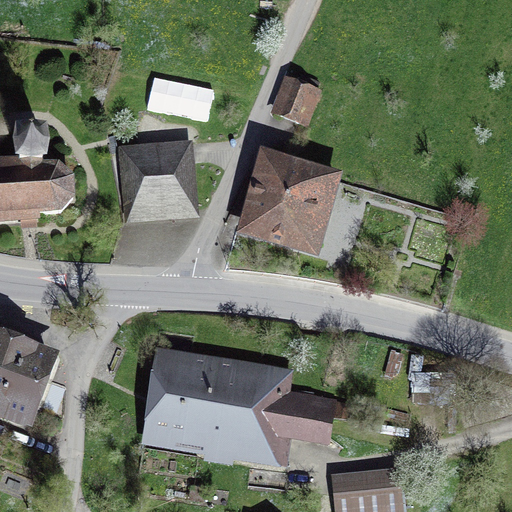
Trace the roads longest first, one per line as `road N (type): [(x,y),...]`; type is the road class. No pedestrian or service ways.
road 1 (tertiary): [(511,353),(357,308),(185,288)]
road 2 (residential): [(185,288),(306,0)]
road 3 (residential): [(92,287),(63,511)]
road 4 (track): [(511,434),(298,475)]
